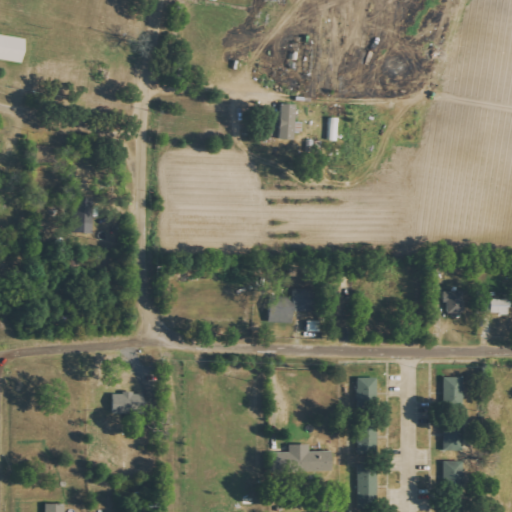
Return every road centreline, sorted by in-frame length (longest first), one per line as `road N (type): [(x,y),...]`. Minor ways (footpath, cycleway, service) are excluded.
road 1 (residential): [(511,347),(144,339)]
road 2 (residential): [(144,339),(141,134),(159,0)]
road 3 (residential): [(405,349),(409,511)]
road 4 (residential): [(0,348),(144,339)]
road 5 (residential): [(141,134),(0,105)]
